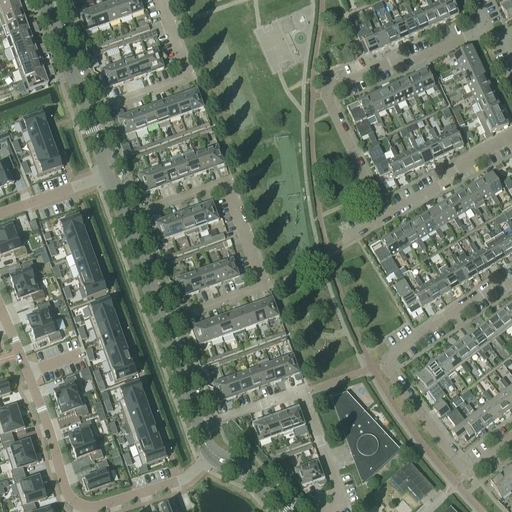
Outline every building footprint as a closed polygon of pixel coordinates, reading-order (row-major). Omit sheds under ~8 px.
[(0,16),(30,6),(28,2),(22,4),(21,6),(19,7),(18,5),(19,5),(17,0),(12,0),(0,4),(0,16)] [(131,17),(125,0),(124,0),(120,2),(118,1),(114,3),(120,21),(131,17)] [(143,9),(142,6),(140,5),(138,0),(125,0),(131,17),(143,13),(142,11),(143,9)] [(458,16),(451,0),(444,0),(440,2),(448,20),(458,16)] [(438,24),(430,6),(432,6),(430,1),(426,3),(428,7),(420,11),(428,29),(438,24)] [(448,20),(440,2),(432,6),(430,6),(438,24),(448,20)] [(511,20),(511,4),(510,2),(500,6),(508,23),(511,20)] [(120,21),(114,3),(109,4),(108,6),(103,8),(109,25),(120,21)] [(24,20),(22,14),(21,14),(20,12),(23,11),(25,13),(31,10),(30,6),(0,16),(0,21),(2,28),(24,20)] [(109,25),(103,8),(97,10),(96,9),(91,11),(98,29),(109,25)] [(418,33),(410,15),(412,14),(410,10),(406,12),(408,16),(400,20),(408,38),(418,33)] [(98,29),(91,11),(86,13),(85,14),(80,16),(82,22),(81,24),(84,31),(85,32),(86,33),(98,29)] [(420,11),(412,14),(410,15),(418,33),(428,29),(420,11)] [(399,42),(390,24),(392,23),(390,19),(386,20),(389,25),(381,28),(389,46),(399,42)] [(6,39),(37,28),(36,23),(29,25),(29,28),(26,29),(26,27),(27,26),(24,20),(2,28),(6,39)] [(400,20),(392,23),(390,24),(399,42),(408,38),(400,20)] [(149,31),(148,25),(136,30),(137,32),(138,35),(149,31)] [(379,51),(371,33),(373,32),(371,27),(367,29),(366,28),(355,33),(360,43),(362,42),(369,56),(379,51)] [(32,41),(30,35),(29,35),(28,33),(31,33),(32,34),(39,32),(37,28),(6,39),(10,49),(32,41)] [(389,46),(381,28),(373,32),(371,33),(379,51),(389,46)] [(141,43),(156,37),(154,32),(139,37),(141,43)] [(14,60),(45,49),(43,45),(37,47),(36,49),(34,50),(33,48),(34,48),(32,41),(10,49),(14,60)] [(458,66),(476,57),(471,47),(453,56),(453,54),(447,56),(449,60),(454,58),(458,66)] [(40,63),(38,57),(36,57),(36,55),(38,54),(40,56),(47,53),(45,49),(14,60),(18,71),(40,63)] [(164,70),(160,59),(158,53),(157,51),(150,54),(145,56),(151,73),(157,71),(158,72),(164,70)] [(151,73),(145,56),(134,60),(141,78),(145,76),(146,75),(151,73)] [(480,67),(476,57),(458,66),(461,74),(462,76),(480,67)] [(141,78),(134,60),(123,64),(129,81),(134,79),(136,80),(141,78)] [(22,81),(53,70),(51,66),(45,68),(44,71),(42,72),(41,70),(42,69),(40,63),(18,71),(22,81)] [(129,81),(123,64),(111,68),(118,86),(123,84),(124,83),(129,81)] [(485,77),(480,67),(462,76),(461,74),(457,76),(459,80),(463,78),(467,86),(485,77)] [(118,86),(111,68),(100,72),(100,74),(100,75),(102,82),(104,83),(106,89),(112,87),(113,88),(118,86)] [(48,85),(45,78),(44,78),(44,76),(46,76),(48,77),(54,75),(53,70),(22,81),(26,93),(48,85)] [(434,87),(426,70),(416,75),(424,92),(432,89),(434,93),(438,92),(436,86),(434,87)] [(424,92),(416,75),(407,80),(415,97),(417,96),(424,92)] [(489,87),(485,77),(467,86),(471,93),(472,95),(489,87)] [(415,97),(407,80),(397,84),(405,102),(413,98),(415,103),(419,101),(417,96),(415,97)] [(405,102),(397,84),(387,89),(395,106),(397,105),(405,102)] [(494,97),(489,87),(472,95),(471,93),(466,95),(468,99),(472,97),(476,105),(494,97)] [(395,106),(387,89),(377,94),(385,111),(393,107),(395,112),(399,110),(397,105),(395,106)] [(203,109),(197,91),(191,93),(191,94),(185,96),(191,113),(203,109)] [(385,111),(377,94),(367,98),(376,116),(377,115),(385,111)] [(191,113),(185,96),(180,98),(178,97),(174,99),(180,117),(191,113)] [(499,106),(494,97),(476,105),(480,113),(481,115),(499,106)] [(376,116),(367,98),(358,103),(366,120),(374,116),(376,121),(380,119),(377,115),(376,116)] [(180,117),(174,99),(169,101),(168,102),(163,104),(169,121),(180,117)] [(366,120),(358,103),(346,108),(361,139),(372,134),(366,120)] [(169,121),(163,104),(157,106),(156,105),(151,107),(158,126),(169,121)] [(458,106),(451,109),(454,115),(461,111),(458,106)] [(503,116),(499,106),(481,115),(480,113),(475,115),(477,119),(481,127),(503,116)] [(158,126),(151,107),(146,109),(146,111),(140,112),(146,130),(158,126)] [(135,134),(128,115),(124,117),(122,112),(121,111),(113,114),(113,115),(116,123),(117,124),(118,124),(119,127),(119,128),(121,135),(123,136),(124,138),(135,134)] [(146,130),(140,112),(135,114),(133,114),(128,115),(135,134),(146,130)] [(33,117),(18,123),(22,135),(27,133),(27,132),(46,126),(44,121),(46,120),(44,114),(40,115),(33,117)] [(491,134),(508,126),(503,116),(481,127),(484,134),(483,135),(486,141),(492,138),(491,134)] [(463,148),(455,131),(457,130),(454,125),(450,127),(452,132),(445,135),(453,153),(463,148)] [(46,126),(27,132),(27,133),(30,143),(50,136),(46,126)] [(469,133),(463,135),(466,141),(471,138),(469,133)] [(443,157),(435,140),(437,139),(435,134),(431,136),(433,141),(425,144),(433,162),(443,157)] [(445,135),(437,139),(435,140),(443,157),(453,153),(445,135)] [(30,143),(26,144),(30,156),(53,147),(50,136),(30,143)] [(423,166),(415,149),(417,148),(415,143),(411,145),(413,150),(406,154),(414,171),(423,166)] [(433,162),(425,144),(417,148),(415,149),(423,166),(433,162)] [(53,147),(30,156),(34,166),(57,158),(53,147)] [(224,166),(217,148),(205,152),(212,169),(217,167),(219,168),(224,166)] [(394,180),(386,163),(380,149),(368,155),(382,186),(394,180)] [(194,156),(192,151),(181,155),(189,177),(194,175),(196,176),(201,174),(194,156)] [(212,169),(205,152),(194,156),(201,174),(206,173),(206,171),(212,169)] [(404,176),(396,158),(398,157),(396,153),(392,155),(394,159),(386,163),(394,180),(404,176)] [(406,154),(398,157),(396,158),(404,176),(414,171),(406,154)] [(184,179),(189,177),(181,155),(170,159),(172,164),(178,182),(183,181),(184,179)] [(9,158),(0,162),(0,185),(2,190),(13,185),(8,173),(14,170),(9,158)] [(57,158),(34,166),(38,177),(63,168),(61,162),(59,163),(57,158)] [(178,182),(172,164),(160,168),(166,185),(172,183),(173,184),(178,182)] [(166,185),(160,168),(149,172),(156,191),(160,189),(161,187),(166,185)] [(156,191),(149,172),(137,176),(138,178),(137,180),(140,187),(141,188),(144,194),(149,192),(151,192),(156,191)] [(501,191),(491,174),(482,180),(492,197),(494,196),(501,191)] [(492,197),(482,180),(473,186),(483,202),(490,198),(493,202),(496,200),(494,196),(492,197)] [(483,202),(473,186),(463,191),(473,208),(475,207),(477,209),(484,205),(483,202)] [(473,208),(463,191),(454,197),(464,213),(472,209),(474,213),(478,211),(477,209),(475,207),(473,208)] [(464,214),(454,197),(445,203),(455,219),(457,218),(464,214)] [(218,218),(217,214),(215,214),(212,203),(206,205),(206,207),(200,209),(207,226),(218,222),(217,220),(218,218)] [(455,219),(445,203),(436,208),(446,225),(453,220),(456,225),(460,222),(457,218),(455,219)] [(446,225),(436,208),(427,214),(437,230),(438,229),(446,225)] [(207,226),(200,209),(195,211),(193,210),(189,212),(196,231),(197,235),(208,231),(207,226)] [(196,231),(189,212),(184,213),(183,215),(178,217),(184,234),(184,235),(185,235),(186,236),(187,237),(195,234),(195,233),(196,231)] [(437,230),(427,214),(417,220),(427,236),(435,231),(437,236),(441,234),(438,229),(437,230)] [(80,216),(59,224),(63,235),(83,228),(81,223),(83,222),(80,216)] [(173,238),(166,220),(162,221),(160,217),(159,216),(151,219),(150,221),(153,228),(155,229),(156,228),(157,231),(156,233),(159,240),(161,241),(161,242),(173,238)] [(184,234),(178,217),(172,219),(171,218),(166,220),(173,238),(184,234)] [(427,236),(417,220),(408,225),(418,242),(420,240),(427,236)] [(35,221),(28,224),(31,233),(38,231),(35,221)] [(16,225),(0,231),(0,244),(20,237),(16,225)] [(418,242),(408,225),(399,231),(409,247),(416,243),(419,247),(423,245),(420,240),(418,242)] [(83,228),(63,235),(67,245),(67,246),(86,239),(83,228)] [(409,247),(399,231),(389,236),(400,253),(402,252),(409,247)] [(225,240),(223,234),(211,238),(212,241),(213,244),(225,240)] [(511,254),(511,250),(504,237),(502,234),(495,239),(496,241),(494,243),(505,259),(511,254)] [(400,253),(389,236),(381,242),(391,258),(398,254),(400,258),(404,256),(402,252),(400,253)] [(20,237),(0,244),(0,257),(0,258),(13,253),(15,260),(27,255),(20,237)] [(505,259),(494,243),(496,241),(495,239),(494,237),(490,239),(491,241),(484,245),(485,248),(495,265),(505,259)] [(67,245),(63,247),(67,259),(71,257),(71,256),(90,250),(86,239),(67,246),(67,245)] [(228,248),(226,242),(214,246),(215,250),(216,252),(228,248)] [(398,271),(391,258),(381,242),(369,249),(387,278),(398,271)] [(486,270),(476,254),(478,253),(475,248),(471,251),(474,255),(467,259),(477,276),(486,270)] [(495,265),(485,248),(478,253),(476,254),(486,270),(495,265)] [(90,250),(71,256),(71,257),(75,267),(94,260),(90,250)] [(477,276),(467,259),(464,254),(456,259),(454,255),(450,257),(453,262),(457,260),(459,264),(458,265),(468,281),(477,276)] [(94,260),(75,267),(79,277),(79,278),(98,271),(94,260)] [(239,279),(235,268),(236,267),(235,263),(233,262),(232,260),(221,264),(227,282),(232,280),(234,280),(239,279)] [(468,281),(458,265),(459,264),(457,260),(453,262),(456,266),(448,271),(458,287),(468,281)] [(22,273),(10,278),(14,290),(38,281),(32,263),(20,267),(22,273)] [(227,282),(221,264),(209,269),(216,287),(221,285),(221,283),(227,282)] [(458,287),(448,271),(446,266),(438,271),(441,275),(439,276),(449,293),(458,287)] [(216,287),(209,269),(198,273),(204,290),(209,288),(211,289),(216,287)] [(79,277),(76,278),(81,290),(83,289),(102,282),(98,271),(79,278),(79,277)] [(449,293),(439,276),(441,275),(438,271),(435,273),(437,277),(430,282),(440,298),(449,293)] [(204,290),(198,273),(187,277),(193,295),(198,293),(199,292),(204,290)] [(193,295),(187,277),(175,281),(176,282),(175,284),(177,291),(179,292),(181,298),(187,296),(188,297),(193,295)] [(422,309),(412,293),(404,280),(393,287),(411,316),(422,309)] [(38,281),(14,290),(18,301),(30,297),(33,303),(44,299),(38,281)] [(102,282),(83,289),(87,300),(108,292),(105,286),(104,287),(102,282)] [(431,304),(421,287),(423,286),(420,282),(416,284),(419,289),(412,293),(422,309),(431,304)] [(440,298),(430,282),(423,286),(421,287),(431,304),(440,298)] [(110,299),(87,308),(91,319),(112,311),(111,306),(113,306),(110,299)] [(278,318),(272,300),(267,302),(266,303),(261,305),(267,322),(278,318)] [(39,315),(26,319),(31,331),(55,322),(49,304),(37,308),(39,315)] [(511,305),(511,304),(502,311),(511,323),(511,305)] [(267,322),(261,305),(255,307),(254,306),(249,308),(255,326),(267,322)] [(255,326),(249,308),(244,310),(243,311),(238,313),(244,330),(255,326)] [(91,319),(89,319),(93,331),(116,322),(112,311),(91,319)] [(511,323),(502,311),(494,317),(505,332),(511,327),(511,323)] [(244,330),(238,313),(233,315),(231,314),(226,316),(233,334),(244,330)] [(233,334),(226,316),(221,318),(221,319),(215,321),(222,338),(233,334)] [(505,332),(494,317),(485,324),(496,339),(498,337),(505,332)] [(222,338),(215,321),(210,323),(208,322),(204,324),(210,343),(222,338)] [(55,322),(31,331),(35,342),(47,338),(50,344),(62,340),(55,322)] [(116,322),(93,331),(97,342),(99,341),(99,340),(120,333),(116,322)] [(210,343),(204,324),(199,326),(198,328),(192,330),(195,336),(194,337),(196,344),(198,345),(199,347),(210,343)] [(496,339),(485,324),(476,331),(488,345),(495,340),(498,344),(501,342),(498,337),(496,339)] [(488,345),(476,331),(467,337),(479,352),(481,351),(488,345)] [(120,333),(99,340),(99,341),(103,351),(124,343),(120,333)] [(479,352),(467,337),(459,344),(470,359),(477,353),(480,358),(484,355),(481,351),(479,352)] [(124,343),(103,351),(106,362),(128,354),(124,343)] [(470,359),(459,344),(450,350),(462,365),(463,364),(470,359)] [(462,365),(450,350),(442,357),(453,372),(460,367),(463,371),(467,368),(463,364),(462,365)] [(128,354),(106,362),(110,373),(132,365),(128,354)] [(299,375),(292,357),(281,361),(287,378),(292,376),(294,377),(299,375)] [(453,372),(442,357),(433,363),(445,378),(446,377),(453,372)] [(287,378),(281,361),(269,365),(276,383),(281,381),(281,380),(287,378)] [(445,378),(433,363),(425,370),(427,372),(436,385),(443,380),(446,384),(450,381),(446,377),(445,378)] [(132,365),(110,373),(114,384),(138,375),(135,369),(133,370),(132,365)] [(276,383),(269,365),(258,369),(264,386),(269,384),(271,385),(276,383)] [(264,386),(258,369),(247,373),(253,391),(258,390),(259,388),(264,386)] [(445,396),(436,385),(427,372),(425,370),(416,377),(420,383),(415,386),(422,395),(427,392),(437,405),(432,409),(436,414),(446,407),(440,400),(445,396)] [(253,391),(247,373),(235,377),(242,394),(247,392),(249,393),(253,391)] [(242,394),(235,377),(224,381),(231,399),(236,398),(236,396),(242,394)] [(65,388),(53,393),(57,405),(82,396),(75,378),(63,382),(65,388)] [(231,399),(224,381),(213,385),(213,387),(212,388),(215,396),(217,396),(219,402),(224,400),(226,401),(231,399)] [(6,383),(0,384),(0,398),(10,395),(6,383)] [(140,383),(119,390),(123,401),(142,395),(141,390),(142,389),(140,383)] [(511,408),(511,395),(507,389),(509,387),(506,383),(502,386),(505,390),(498,395),(510,410),(511,408)] [(123,401),(118,403),(123,414),(146,405),(142,395),(123,401)] [(398,451),(346,395),(332,400),(350,450),(352,449),(355,456),(353,457),(363,483),(398,451)] [(498,395),(492,401),(490,402),(501,417),(510,410),(498,395)] [(82,396),(57,405),(61,416),(74,412),(76,418),(88,414),(82,396)] [(501,417),(490,402),(492,401),(489,397),(485,399),(488,403),(481,408),(493,423),(501,417)] [(146,405),(123,414),(126,425),(150,416),(146,405)] [(0,407),(0,424),(19,418),(18,413),(20,413),(18,406),(1,412),(0,407)] [(476,436),(464,422),(464,421),(455,410),(451,413),(446,407),(436,414),(440,419),(445,415),(455,428),(450,432),(457,441),(462,438),(467,443),(476,436)] [(304,423),(303,419),(302,419),(298,408),(293,410),(292,412),(287,414),(293,431),(304,427),(304,425),(304,423)] [(493,423),(481,408),(474,414),(473,415),(484,430),(493,423)] [(484,430),(473,415),(474,414),(471,410),(468,412),(471,416),(464,421),(464,422),(476,436),(484,430)] [(293,431),(287,414),(281,416),(280,415),(276,416),(282,435),(293,431)] [(150,416),(126,425),(130,435),(154,427),(150,416)] [(282,435),(276,416),(270,418),(269,420),(264,422),(270,439),(282,435)] [(19,418),(0,424),(0,440),(1,444),(13,440),(11,434),(25,429),(23,423),(21,423),(19,418)] [(80,433),(68,437),(72,449),(97,440),(90,422),(78,427),(80,433)] [(270,439),(264,422),(259,424),(257,423),(252,425),(255,432),(254,434),(256,441),(258,442),(258,443),(270,439)] [(154,427),(130,435),(134,446),(158,437),(154,427)] [(158,437),(134,446),(138,457),(162,448),(158,437)] [(13,440),(1,444),(3,450),(5,450),(9,461),(33,453),(31,448),(33,447),(31,441),(15,446),(13,440)] [(97,440),(72,449),(76,461),(89,456),(91,463),(103,458),(97,440)] [(162,448),(138,457),(142,468),(168,459),(165,453),(163,453),(162,448)] [(33,453),(9,461),(12,472),(10,472),(13,479),(25,475),(23,469),(38,464),(36,457),(34,458),(33,453)] [(91,478),(81,481),(86,494),(114,484),(106,462),(94,466),(97,472),(90,475),(91,478)] [(433,489),(408,462),(390,479),(403,492),(407,488),(420,502),(433,489)] [(323,476),(322,475),(320,471),(321,469),(320,465),(318,465),(317,463),(306,467),(312,484),(317,482),(318,486),(320,486),(325,484),(326,483),(323,476)] [(312,484),(306,467),(294,471),(295,473),(294,474),(296,481),(298,482),(301,489),(306,488),(307,486),(312,484)] [(511,490),(511,476),(505,468),(502,471),(504,473),(498,478),(510,492),(511,490)] [(25,475),(13,479),(18,497),(42,489),(41,484),(42,483),(40,477),(27,481),(25,475)] [(510,492),(498,478),(490,484),(501,499),(510,492)] [(42,489),(18,497),(23,511),(31,511),(36,510),(34,504),(46,500),(42,489)] [(173,501),(159,506),(161,511),(179,511),(179,510),(176,511),(173,501)]
